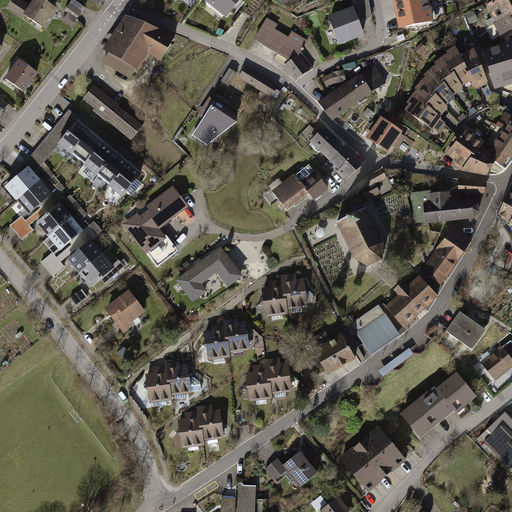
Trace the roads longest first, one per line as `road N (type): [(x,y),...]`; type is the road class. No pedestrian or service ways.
road 1 (residential): [(509,179),(450,299),(149,511)]
road 2 (residential): [(0,252),(115,392),(146,450),(153,491),(145,511)]
road 3 (residential): [(116,3),(241,54),(296,87),(374,160)]
road 4 (unknown): [(115,392),(287,262)]
road 5 (residential): [(374,160),(291,224),(261,236),(183,228)]
road 6 (residential): [(116,3),(0,146)]
road 7 (residential): [(511,390),(385,511)]
road 8 (residential): [(374,160),(509,179)]
